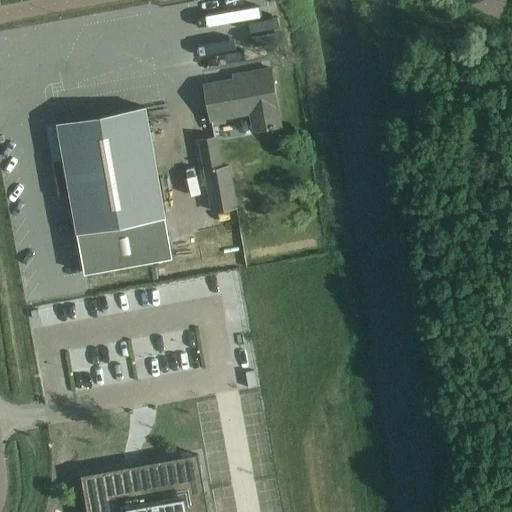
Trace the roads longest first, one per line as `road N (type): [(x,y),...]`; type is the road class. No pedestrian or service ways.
road 1 (unknown): [(194,400),(216,379),(206,327),(127,330),(52,350),(57,422)]
road 2 (unknown): [(57,422),(194,400)]
